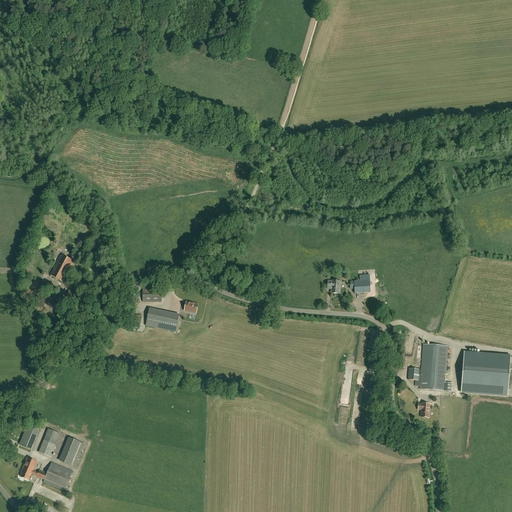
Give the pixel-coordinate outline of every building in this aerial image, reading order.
[(63,282),(76,257),(71,255),(69,259),(60,255),(50,276),(63,282)] [(370,292),(369,280),(369,277),(361,277),(361,281),(353,281),(354,293),(370,292)] [(339,294),(340,282),(332,281),(328,281),(327,288),(331,288),(331,293),(339,294)] [(46,296),(48,283),(39,282),(37,294),(46,296)] [(81,305),(84,294),(69,290),(66,302),(81,305)] [(161,302),(161,290),(143,290),(143,302),(161,302)] [(184,311),(196,313),(198,304),(186,302),(186,305),(185,308),(184,311)] [(146,327),(177,332),(178,324),(176,323),(178,314),(149,309),(146,327)] [(136,315),(133,327),(139,328),(142,316),(136,315)] [(408,380),(416,381),(420,381),(420,389),(444,392),(448,347),(423,345),(421,375),(419,374),(419,370),(409,369),(408,380)] [(507,396),(510,356),(464,353),(461,393),(507,396)] [(353,377),(345,376),(342,397),(351,398),(353,377)] [(428,418),(430,405),(422,404),(422,405),(418,404),(418,410),(421,410),(421,417),(428,418)] [(27,426),(20,445),(31,450),(39,431),(27,426)] [(51,458),(61,435),(49,430),(39,453),(51,458)] [(74,467),(84,444),(72,439),(62,462),(74,467)] [(64,491),(72,471),(52,463),(47,474),(39,471),(38,473),(34,471),(37,462),(27,458),(23,470),(20,477),(29,480),(31,475),(44,480),(43,482),(64,491)] [(56,495),(54,500),(67,506),(69,502),(56,495)]
